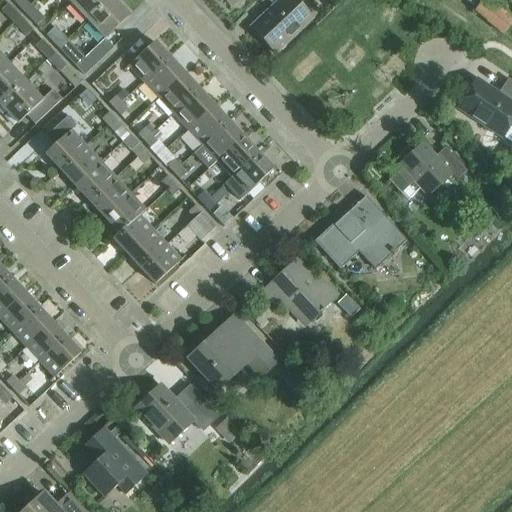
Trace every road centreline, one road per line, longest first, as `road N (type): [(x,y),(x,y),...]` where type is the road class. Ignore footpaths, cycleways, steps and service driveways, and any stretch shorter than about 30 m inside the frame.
road 1 (residential): [(137,361),(340,171)]
road 2 (residential): [(340,171),(179,0)]
road 3 (residential): [(137,361),(0,214)]
road 4 (residential): [(0,486),(137,361)]
road 5 (residential): [(340,171),(442,63)]
